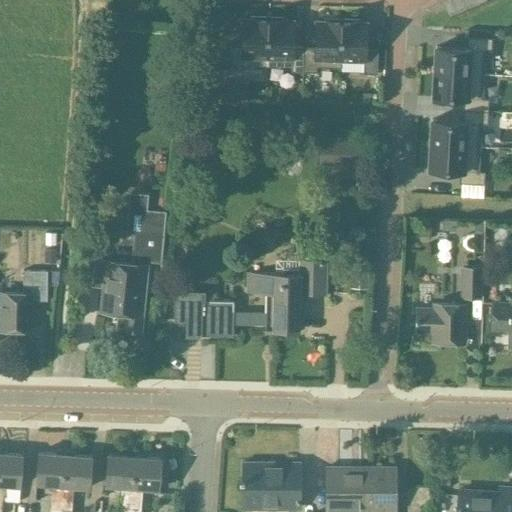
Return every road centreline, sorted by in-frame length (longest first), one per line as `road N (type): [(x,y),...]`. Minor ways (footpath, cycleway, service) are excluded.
road 1 (residential): [(401,0),(377,407)]
road 2 (tertiary): [(0,397),(199,402)]
road 3 (tertiary): [(199,402),(377,407)]
road 4 (tertiary): [(377,407),(511,410)]
